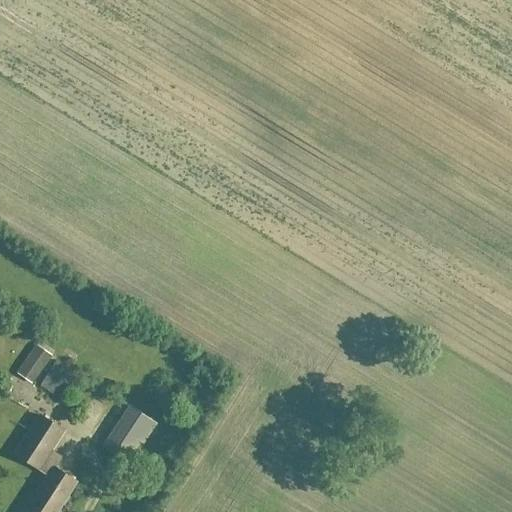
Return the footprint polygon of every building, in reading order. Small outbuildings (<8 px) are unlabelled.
[(52,359),(36,348),(17,376),(32,387),(52,359)] [(54,360),(37,387),(53,397),(70,370),(54,360)] [(126,471),(155,431),(127,411),(98,451),(126,471)] [(14,455),(48,476),(53,468),(54,469),(61,458),(50,452),(63,432),(39,417),(14,455)] [(55,511),(75,482),(54,469),(53,468),(48,476),(24,511),(55,511)]
